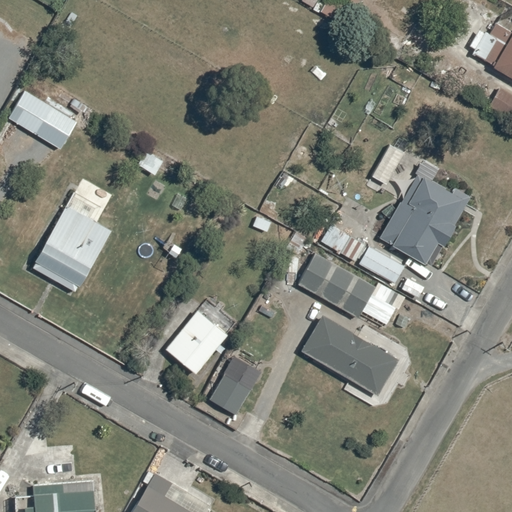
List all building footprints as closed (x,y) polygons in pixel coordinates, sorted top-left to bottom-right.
[(358,0),(299,0),(299,1),(342,27),(358,0)] [(470,47),(472,48),(511,74),(511,28),(502,22),(494,34),(483,27),(470,47)] [(511,88),(504,84),(493,105),(511,115),(511,88)] [(73,121),(21,89),(4,116),(57,148),(73,121)] [(401,151),(386,142),(368,176),(383,184),(401,151)] [(165,162),(141,148),(132,162),(156,176),(165,162)] [(420,171),(418,175),(383,236),(434,265),(446,244),(453,248),(464,227),(459,224),(474,198),(459,189),(457,192),(420,171)] [(116,231),(70,206),(36,270),(78,292),(83,283),(87,286),(116,231)] [(363,242),(328,222),(317,242),(352,261),(363,242)] [(402,265),(365,245),(355,263),(392,283),(402,265)] [(319,254),(299,285),(362,321),(380,289),(319,254)] [(160,340),(201,375),(235,335),(194,300),(160,340)] [(405,355),(326,314),(304,355),(384,396),(405,355)] [(226,376),(211,400),(241,417),(255,393),(226,376)] [(218,511),(214,509),(219,501),(192,485),(187,493),(158,474),(134,511),(218,511)] [(34,511),(100,511),(100,484),(38,486),(38,495),(43,495),(43,508),(35,508),(34,511)]
